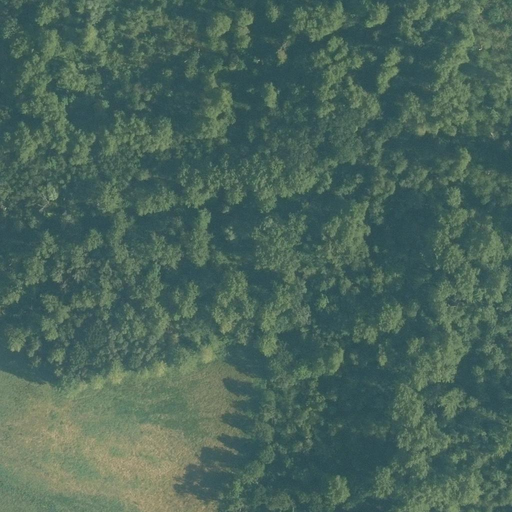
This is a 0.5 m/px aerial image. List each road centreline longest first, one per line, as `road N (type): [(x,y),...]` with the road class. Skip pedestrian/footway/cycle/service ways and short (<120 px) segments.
road 1 (track): [(511,223),(382,118)]
road 2 (track): [(382,118),(455,0)]
